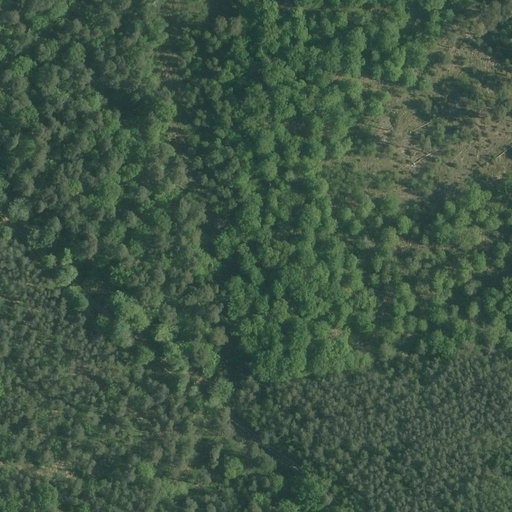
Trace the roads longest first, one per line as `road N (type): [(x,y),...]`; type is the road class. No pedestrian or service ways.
road 1 (track): [(237,426),(236,346),(180,101),(176,0)]
road 2 (track): [(237,426),(0,210)]
road 3 (track): [(341,511),(324,489),(237,426)]
